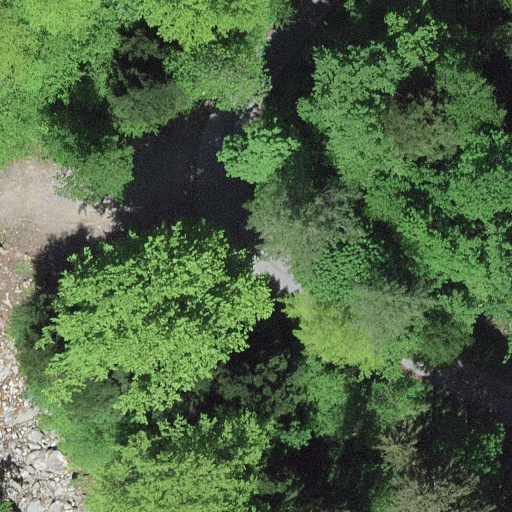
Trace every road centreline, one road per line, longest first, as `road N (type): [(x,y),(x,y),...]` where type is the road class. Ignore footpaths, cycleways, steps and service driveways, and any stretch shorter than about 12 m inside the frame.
road 1 (unclassified): [(511,418),(317,320),(239,262),(197,181),(234,105),(323,0)]
road 2 (track): [(0,212),(197,181)]
